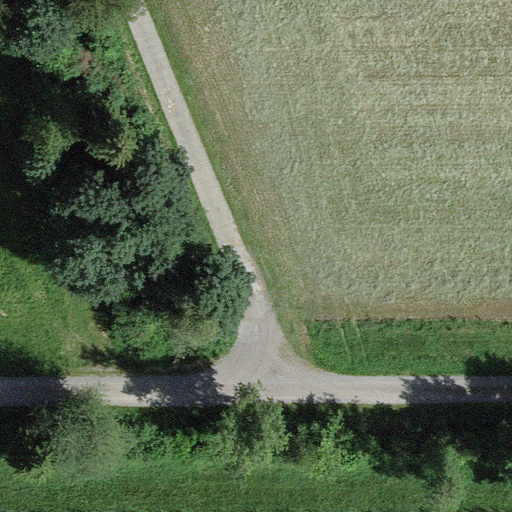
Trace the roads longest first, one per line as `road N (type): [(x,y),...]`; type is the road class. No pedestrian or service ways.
road 1 (track): [(132,0),(297,396)]
road 2 (track): [(0,390),(297,396)]
road 3 (track): [(297,396),(511,393)]
